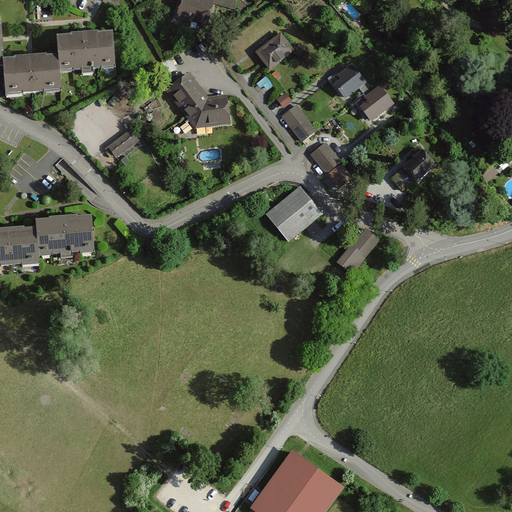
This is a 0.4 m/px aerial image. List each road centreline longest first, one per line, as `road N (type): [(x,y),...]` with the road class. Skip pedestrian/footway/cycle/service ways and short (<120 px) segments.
road 1 (residential): [(0,110),(54,138),(139,224),(167,227),(288,163)]
road 2 (residential): [(427,254),(387,281),(219,511)]
road 3 (residential): [(288,163),(335,210),(416,236),(427,254)]
road 4 (residential): [(288,163),(223,78),(192,54)]
